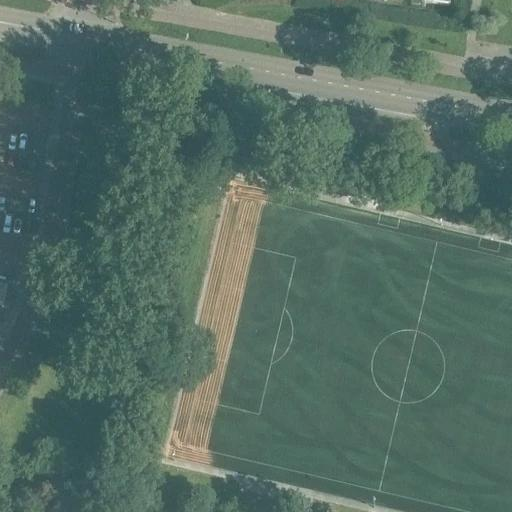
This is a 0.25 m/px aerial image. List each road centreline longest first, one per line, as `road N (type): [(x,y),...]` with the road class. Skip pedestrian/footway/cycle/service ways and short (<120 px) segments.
road 1 (tertiary): [(511,120),(81,43)]
road 2 (unclassified): [(0,367),(46,260),(81,43)]
